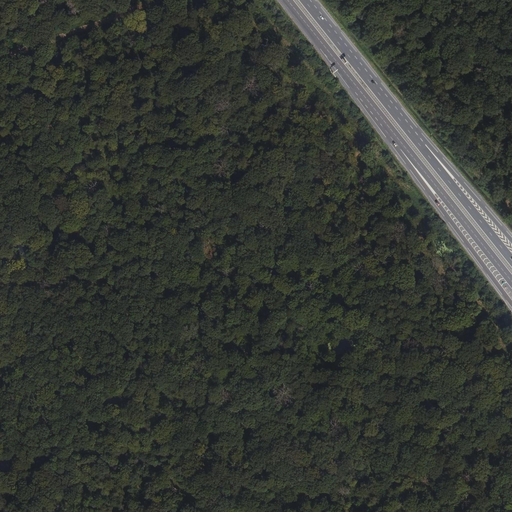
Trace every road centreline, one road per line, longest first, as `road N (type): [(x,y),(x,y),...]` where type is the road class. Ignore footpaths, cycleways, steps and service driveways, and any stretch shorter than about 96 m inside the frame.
road 1 (primary): [(398,141),(511,303)]
road 2 (primary): [(416,140),(301,0)]
road 3 (trunk): [(398,141),(511,282)]
road 4 (primary): [(287,0),(398,141)]
road 5 (unclassified): [(0,57),(166,0)]
road 6 (trunk): [(511,260),(416,140)]
road 7 (primary): [(511,242),(428,143),(416,140)]
